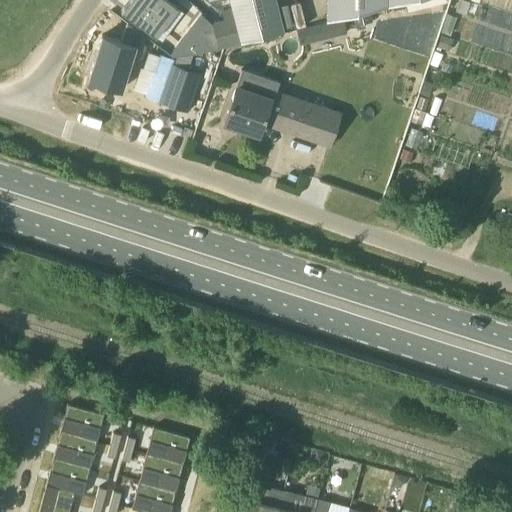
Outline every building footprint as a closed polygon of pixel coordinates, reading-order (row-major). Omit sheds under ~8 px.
[(168,0),(130,0),(122,10),(139,23),(153,3),(167,14),(170,16),(177,6),(168,0)] [(233,8),(241,41),(282,30),(274,0),(231,0),(233,8)] [(327,0),(327,20),(343,16),(387,6),(410,0),(327,0)] [(286,23),(303,21),(301,1),(284,3),(286,23)] [(217,47),(241,41),(233,8),(221,11),(224,20),(212,23),(212,24),(217,47)] [(343,18),(297,29),(300,45),(347,34),(343,18)] [(189,27),(170,52),(173,54),(205,50),(217,47),(212,24),(189,27)] [(102,35),(88,79),(121,89),(135,46),(102,35)] [(148,52),(143,67),(153,71),(145,96),(159,100),(173,59),(159,54),(159,56),(148,52)] [(173,64),(160,102),(186,111),(199,73),(173,64)] [(340,113),(321,107),(272,90),(269,98),(236,87),(224,122),(259,134),(263,122),(329,145),(340,113)] [(67,404),(60,431),(96,441),(103,414),(67,404)] [(153,427),(146,454),(182,464),(189,437),(153,427)] [(60,431),(53,458),(88,468),(96,441),(60,431)] [(256,447),(271,451),(275,435),(260,431),(256,447)] [(113,432),(110,444),(118,446),(121,434),(113,432)] [(128,436),(124,448),(132,450),(135,438),(128,436)] [(110,444),(107,455),(115,457),(118,446),(110,444)] [(124,448),(121,459),(129,461),(132,450),(124,448)] [(146,454),(139,481),(175,491),(182,464),(146,454)] [(53,458),(46,485),(74,492),(81,494),(88,468),(53,458)] [(395,473),(392,484),(399,486),(404,483),(406,476),(395,473)] [(139,481),(132,508),(140,510),(148,511),(168,511),(175,491),(139,481)] [(278,511),(280,507),(284,491),(270,487),(270,489),(250,484),(242,511),(278,511)] [(46,485),(38,511),(68,511),(74,492),(46,485)] [(98,487),(95,498),(103,500),(106,489),(98,487)] [(113,491),(110,502),(118,504),(121,493),(113,491)] [(470,511),(484,511),(487,500),(474,496),(470,511)] [(95,498),(92,510),(100,511),(103,500),(95,498)] [(326,511),(328,509),(330,501),(317,498),(313,511),(326,511)] [(110,502),(107,511),(115,511),(118,504),(110,502)]
